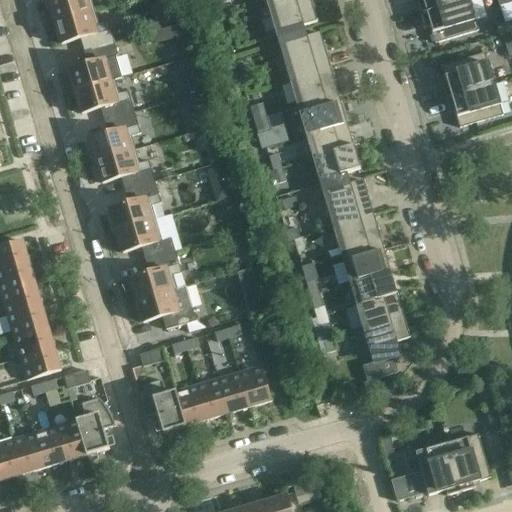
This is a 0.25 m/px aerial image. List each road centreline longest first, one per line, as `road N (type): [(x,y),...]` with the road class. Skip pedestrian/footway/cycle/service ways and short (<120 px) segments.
road 1 (residential): [(151,489),(8,0)]
road 2 (residential): [(358,429),(440,389),(455,332),(446,274),(364,0)]
road 3 (residential): [(151,489),(358,429)]
